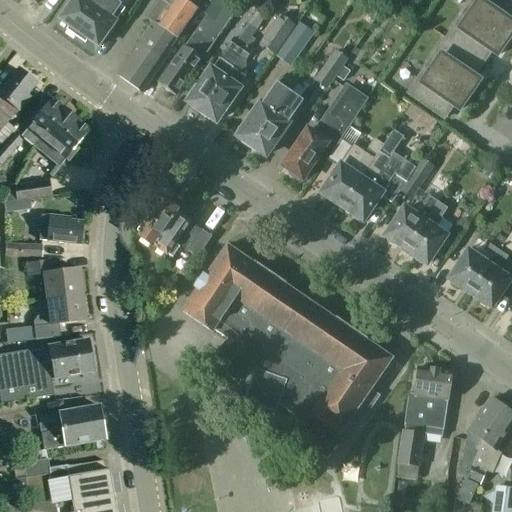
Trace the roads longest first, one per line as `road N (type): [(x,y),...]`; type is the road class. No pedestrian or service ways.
road 1 (residential): [(511,373),(131,114)]
road 2 (residential): [(149,511),(112,256),(131,114)]
road 3 (residential): [(131,114),(0,14)]
